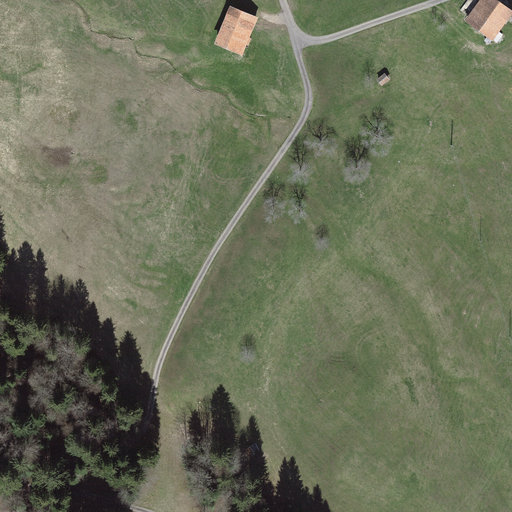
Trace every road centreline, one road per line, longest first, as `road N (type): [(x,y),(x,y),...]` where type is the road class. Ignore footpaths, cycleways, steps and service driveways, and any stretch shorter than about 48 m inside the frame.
road 1 (track): [(293,45),(307,104),(298,127),(210,255),(153,377),(138,486),(144,511)]
road 2 (track): [(293,45),(440,0)]
